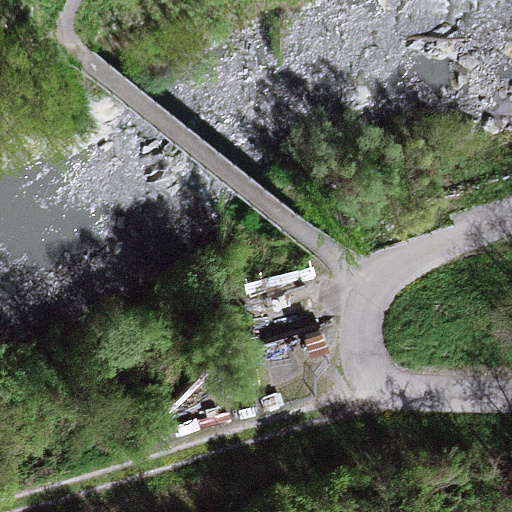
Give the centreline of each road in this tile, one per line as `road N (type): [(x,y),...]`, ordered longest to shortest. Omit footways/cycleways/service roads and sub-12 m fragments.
road 1 (track): [(386,383),(362,399),(0,506)]
road 2 (unclassified): [(511,394),(419,394),(376,375),(360,332),(374,282)]
